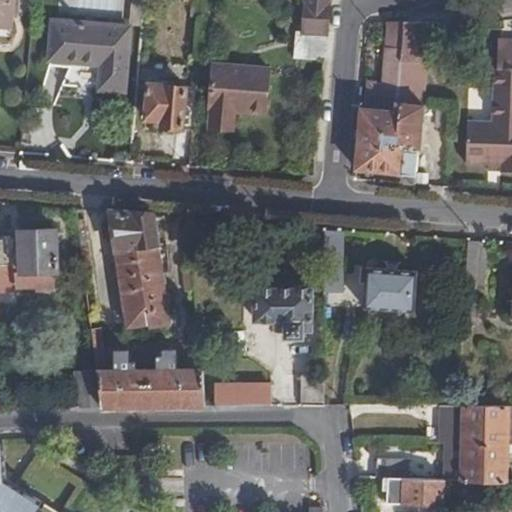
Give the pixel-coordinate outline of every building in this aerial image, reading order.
[(0,0),(0,26),(15,28),(16,0),(0,0)] [(229,10),(228,0),(206,0),(208,10),(229,10)] [(308,5),(305,35),(331,37),(334,0),(311,0),(311,5),(308,5)] [(131,28),(54,21),(52,60),(103,65),(101,89),(125,91),(131,28)] [(401,64),(420,66),(424,31),(437,32),(438,22),(390,22),(385,84),(384,99),(388,99),(387,113),(370,111),(365,111),(360,169),(403,172),(405,148),(393,147),(397,103),(401,64)] [(305,35),(302,64),(328,67),(331,37),(305,35)] [(497,101),(497,108),(511,107),(511,42),(498,43),(499,72),(496,72),(496,91),(502,90),(501,101),(497,101)] [(428,66),(420,66),(401,64),(397,103),(425,105),(428,66)] [(274,70),(217,65),(213,109),(215,109),(214,123),(238,125),(239,112),(270,114),(274,70)] [(384,99),(385,84),(371,83),(370,111),(387,113),(388,99),(384,99)] [(166,129),(198,131),(202,90),(152,86),(149,121),(167,122),(166,129)] [(425,105),(397,103),(393,147),(405,148),(403,172),(402,184),(418,186),(425,105)] [(449,128),(450,106),(440,106),(439,128),(449,128)] [(511,107),(497,108),(496,123),(471,122),(469,164),(492,165),(504,166),(504,172),(503,173),(511,173),(511,107)] [(430,186),(431,176),(420,175),(419,185),(430,186)] [(156,216),(114,213),(116,226),(118,240),(124,277),(130,326),(150,324),(150,327),(170,325),(156,216)] [(87,221),(79,222),(86,275),(94,273),(87,221)] [(118,240),(116,226),(105,228),(106,241),(118,240)] [(345,230),(327,229),(327,282),(344,282),(345,230)] [(57,231),(21,233),(23,262),(23,274),(59,273),(57,231)] [(12,233),(0,233),(0,263),(13,262),(12,233)] [(21,233),(12,233),(13,262),(23,262),(21,233)] [(490,241),(471,240),(465,325),(479,326),(481,298),(485,298),(490,241)] [(419,272),(370,268),(368,309),(417,314),(419,272)] [(197,291),(196,270),(187,271),(189,292),(197,291)] [(313,330),(314,289),(258,288),(259,319),(280,320),(280,329),(288,329),(289,338),(307,338),(307,330),(313,330)] [(343,321),(326,321),(326,344),(343,344),(343,321)] [(203,361),(200,327),(193,328),(195,361),(203,361)] [(101,330),(93,330),(98,364),(105,364),(101,330)] [(285,374),(285,345),(271,345),(270,374),(285,374)] [(160,362),(178,362),(178,352),(165,353),(165,359),(159,359),(160,362)] [(116,354),(117,363),(138,363),(137,359),(129,360),(129,353),(116,354)] [(104,409),(206,407),(203,370),(179,371),(178,362),(160,362),(160,371),(138,372),(138,363),(117,363),(118,373),(99,373),(104,409)] [(217,384),(244,384),(244,370),(217,370),(217,384)] [(82,410),(104,409),(99,373),(78,374),(82,410)] [(325,405),(326,374),(301,375),(302,405),(325,405)] [(218,407),(273,406),(273,384),(244,384),(217,384),(218,407)] [(442,405),(442,394),(423,393),(423,405),(442,405)] [(459,406),(460,394),(442,394),(442,405),(459,406)] [(468,395),(460,394),(459,406),(487,406),(487,400),(468,399),(468,395)] [(459,406),(442,405),(443,441),(449,442),(487,443),(487,406),(459,406)] [(507,406),(487,406),(487,443),(508,444),(507,406)] [(488,481),(487,443),(449,442),(448,479),(453,480),(488,481)] [(0,511),(63,511),(60,510),(41,497),(21,485),(8,477),(13,443),(0,443),(0,511)] [(508,482),(508,444),(487,443),(488,481),(508,482)] [(382,460),(381,476),(386,476),(412,478),(412,461),(382,460)] [(412,478),(386,476),(385,500),(445,503),(446,479),(412,478)]
